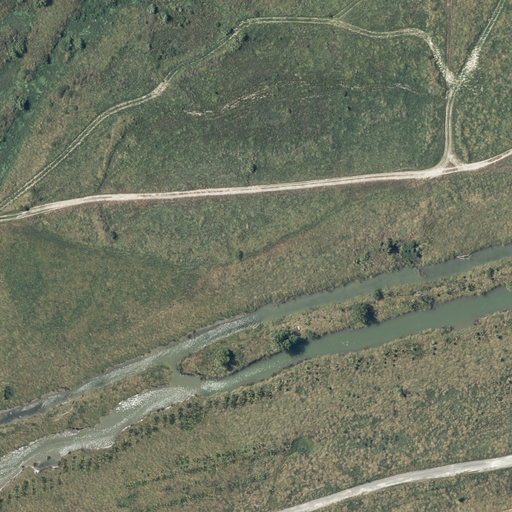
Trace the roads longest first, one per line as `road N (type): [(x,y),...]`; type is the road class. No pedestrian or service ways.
road 1 (track): [(455,159),(425,172),(271,189),(95,198),(0,223)]
road 2 (track): [(511,459),(380,485),(295,511)]
road 3 (track): [(511,151),(474,165),(451,155),(449,0)]
